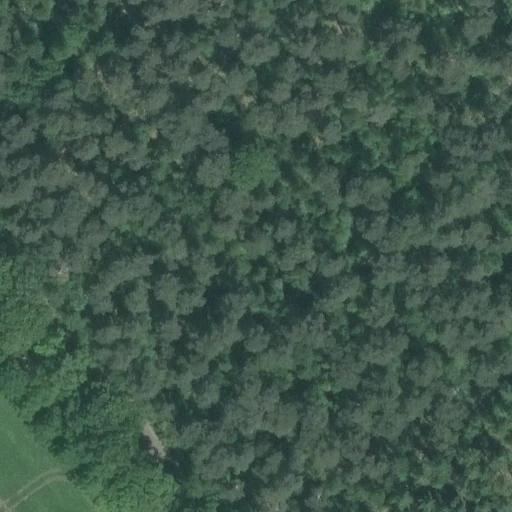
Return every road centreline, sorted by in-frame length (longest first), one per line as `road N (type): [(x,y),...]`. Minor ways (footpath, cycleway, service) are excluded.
road 1 (track): [(0,239),(211,511)]
road 2 (track): [(335,511),(511,344)]
road 3 (track): [(0,337),(137,511)]
road 4 (track): [(112,0),(0,104)]
